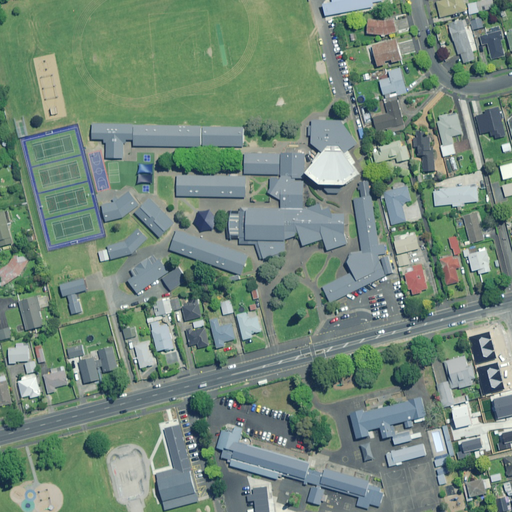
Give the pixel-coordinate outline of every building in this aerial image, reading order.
[(351,0),(321,6),(323,17),(374,7),(374,3),(383,1),(383,0),(351,0)] [(466,11),(463,0),(445,0),(436,2),(440,18),(466,11)] [(486,0),(467,5),(470,15),(494,9),(491,0),(486,0)] [(483,27),(480,17),(469,21),(473,31),(483,27)] [(385,36),(397,33),(394,19),(384,21),(367,20),(367,34),(382,35),(382,37),(385,37),(385,36)] [(475,60),(462,20),(448,24),(458,55),(461,54),(464,64),(475,60)] [(502,42),(499,31),(480,36),(482,46),(487,45),(491,60),(504,57),(501,42),(502,42)] [(401,61),(396,40),(373,46),(378,67),(386,65),(385,62),(391,61),(392,63),(401,61)] [(384,96),(396,93),(397,97),(408,94),(401,67),(388,71),(390,78),(379,81),(383,96),(384,96)] [(397,97),(396,93),(384,96),(385,100),(383,101),(386,112),(372,116),(376,132),(404,124),(396,97),(397,97)] [(502,110),(499,111),(498,107),(485,111),(486,114),(476,116),(481,135),(490,132),(491,137),(495,136),(496,139),(506,137),(501,118),(504,117),(502,110)] [(462,135),(457,113),(439,117),(440,122),(437,122),(443,146),(441,146),(443,157),(455,154),(451,137),(462,135)] [(321,153),(305,175),(319,187),(341,187),(358,174),(344,155),(358,144),(341,121),(311,121),(310,144),(321,153)] [(132,123),(90,123),(90,142),(106,142),(106,158),(122,159),(123,142),(132,142),(132,123)] [(200,129),(133,127),(132,146),(200,148),(200,129)] [(241,129),(202,129),(202,147),(241,148),(241,129)] [(431,132),(416,132),(417,139),(413,139),(414,147),(417,147),(417,157),(422,156),(423,172),(435,171),(434,151),(433,151),(431,132)] [(401,147),(400,141),(378,148),(379,151),(372,153),(375,164),(389,160),(389,158),(395,156),(397,163),(409,159),(405,146),(401,147)] [(511,151),(509,144),(502,145),(503,153),(511,151)] [(502,154),(500,145),(488,148),(491,157),(502,154)] [(227,232),(228,237),(237,237),(237,244),(255,244),(260,259),(283,251),(284,239),(297,235),(302,246),(322,239),(327,251),(347,244),(344,233),(344,215),(331,214),(328,207),(322,210),(320,205),(307,208),(301,207),(301,181),(292,181),(292,179),(303,179),(304,154),(280,153),(279,154),(243,153),(243,174),(279,175),(278,180),(275,178),(269,177),(269,189),(267,192),(279,200),(280,208),(239,208),(239,214),(229,213),(228,219),(227,223),(227,232)] [(153,154),(137,154),(137,167),(114,167),(114,179),(137,180),(136,194),(152,195),(153,154)] [(511,163),(500,167),(503,180),(511,177),(511,183),(502,186),(505,197),(511,195),(511,163)] [(246,176),(177,175),(176,198),(246,199),(246,176)] [(321,288),(330,304),(385,276),(379,261),(378,256),(387,254),(384,244),(379,246),(368,182),(360,184),(362,199),(353,201),(362,251),(350,254),(346,264),(350,273),(321,288)] [(452,208),(457,207),(457,210),(462,210),(461,206),(464,206),(464,204),(478,202),(476,185),(439,189),(439,191),(433,192),(435,207),(452,205),(452,208)] [(402,205),(405,205),(405,203),(411,202),(408,187),(384,191),(390,225),(405,222),(402,205)] [(129,191),(115,202),(100,206),(105,223),(122,219),(140,204),(129,191)] [(176,223),(150,199),(136,214),(162,238),(176,223)] [(201,232),(213,231),(217,219),(210,210),(198,211),(193,222),(201,232)] [(11,224),(7,211),(0,212),(0,246),(12,244),(7,225),(11,224)] [(463,217),(469,241),(464,242),(465,246),(470,245),(470,244),(484,240),(476,213),(463,217)] [(139,228),(126,241),(109,246),(113,260),(133,254),(149,238),(139,228)] [(248,255),(176,230),(169,249),(241,274),(248,255)] [(419,249),(416,234),(406,236),(406,239),(393,242),(398,267),(409,265),(407,252),(419,249)] [(461,253),(456,236),(448,239),(454,256),(461,253)] [(464,258),(468,257),(472,271),(477,270),(478,275),(491,272),(488,262),(490,262),(489,258),(486,247),(478,249),(479,252),(469,255),(467,249),(462,250),(464,258)] [(0,270),(0,285),(1,288),(17,277),(30,258),(18,251),(8,265),(0,270)] [(168,273),(155,254),(132,270),(136,275),(128,280),(138,295),(168,273)] [(388,256),(380,259),(385,276),(393,273),(388,256)] [(453,260),(452,256),(440,259),(446,286),(459,283),(456,269),(461,267),(459,259),(453,260)] [(427,290),(422,265),(407,269),(408,273),(405,274),(409,290),(411,290),(413,295),(422,293),(421,291),(427,290)] [(171,289),(188,278),(181,267),(164,279),(171,289)] [(263,287),(258,267),(253,268),(258,288),(263,287)] [(84,277),(56,284),(59,298),(66,297),(70,313),(80,311),(76,294),(88,292),(84,277)] [(18,302),(26,331),(43,327),(38,310),(40,309),(37,298),(18,302)] [(188,300),(189,306),(182,307),(185,321),(202,317),(200,307),(198,298),(188,300)] [(170,300),(172,312),(181,310),(179,299),(170,300)] [(157,303),(160,316),(172,313),(169,300),(157,303)] [(233,313),(230,301),(220,303),(223,315),(233,313)] [(248,320),(246,313),(237,316),(243,341),(252,338),(251,334),(261,332),(257,317),(248,320)] [(225,347),(224,342),(230,341),(231,344),(236,343),(232,324),(219,327),(217,319),(209,321),(216,349),(225,347)] [(167,325),(162,326),(160,320),(150,323),(153,334),(157,352),(169,349),(169,351),(174,349),(173,348),(167,325)] [(206,326),(205,320),(193,323),(194,328),(206,326)] [(123,330),(125,339),(136,337),(133,327),(123,330)] [(9,328),(3,330),(0,330),(0,340),(0,341),(12,338),(9,328)] [(209,346),(205,328),(186,333),(189,346),(197,344),(198,349),(209,346)] [(501,361),(496,339),(477,344),(480,357),(492,354),(495,363),(501,361)] [(146,344),(135,347),(140,369),(154,365),(151,356),(150,357),(146,344)] [(67,348),(69,359),(83,356),(81,345),(67,348)] [(16,364),(16,362),(29,361),(28,346),(16,347),(16,348),(8,349),(9,364),(16,364)] [(42,347),(35,349),(38,363),(45,362),(42,347)] [(93,358),(79,362),(84,384),(99,380),(96,368),(102,367),(104,373),(118,369),(112,348),(98,351),(100,360),(94,362),(93,358)] [(467,366),(465,357),(444,362),(451,389),(459,387),(460,389),(473,385),(471,379),(475,378),(471,365),(467,366)] [(27,374),(37,372),(34,362),(25,364),(27,374)] [(491,365),(492,371),(504,368),(502,362),(491,365)] [(50,370),(51,374),(44,376),(48,394),(56,392),(55,388),(67,385),(63,367),(50,370)] [(496,391),(492,376),(480,379),(484,394),(496,391)] [(6,381),(5,377),(0,377),(0,406),(12,404),(7,381),(6,381)] [(41,396),(36,378),(18,382),(22,398),(29,396),(30,399),(41,396)] [(453,399),(449,382),(437,385),(443,408),(469,401),(467,395),(453,399)] [(425,416),(421,397),(363,412),(362,408),(348,412),(355,438),(369,435),(367,430),(379,427),(381,438),(392,435),(389,425),(403,421),(405,428),(412,426),(410,419),(425,416)] [(499,401),(499,399),(489,401),(494,420),(508,416),(504,400),(499,401)] [(446,425),(442,427),(450,456),(454,455),(446,425)] [(242,428),(234,426),(232,433),(221,430),(215,447),(222,449),(220,456),(230,459),(229,465),(276,479),(278,473),(359,497),(356,505),(368,509),(369,504),(378,507),(384,488),(368,483),(369,481),(324,468),(322,473),(306,468),(308,463),(238,442),(242,428)] [(511,445),(511,434),(510,427),(497,430),(501,448),(511,445)] [(199,500),(178,428),(163,432),(173,467),(153,473),(163,510),(199,500)] [(441,443),(443,442),(439,430),(431,432),(434,445),(436,452),(443,450),(441,443)] [(408,433),(392,437),(394,445),(410,441),(408,433)] [(368,443),(360,445),(365,462),(373,460),(368,443)] [(421,444),(385,453),(388,467),(401,463),(400,461),(424,455),(421,444)] [(448,457),(434,460),(436,466),(449,463),(448,457)] [(449,466),(436,469),(438,475),(451,472),(449,466)] [(445,474),(437,476),(440,486),(447,484),(445,474)] [(501,480),(499,474),(490,476),(492,483),(501,480)] [(256,483),(240,478),(238,483),(244,485),(243,490),(253,493),(256,483)] [(471,498),(487,494),(486,490),(491,489),(490,482),(484,483),(483,479),(467,483),(471,498)] [(511,482),(503,485),(505,492),(509,496),(511,495),(511,482)] [(323,490),(311,487),(307,501),(319,505),(323,490)] [(498,511),(503,511),(511,510),(509,504),(507,497),(505,498),(503,492),(494,495),(498,511)]
